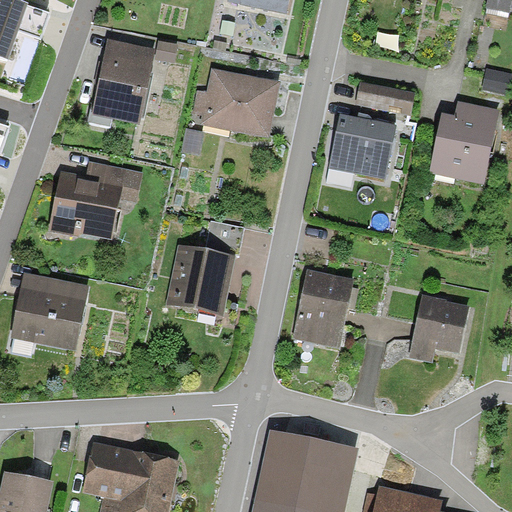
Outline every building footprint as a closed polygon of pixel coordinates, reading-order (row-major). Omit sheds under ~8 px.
[(7,0),(0,0),(0,1),(0,58),(10,62),(19,36),(42,43),(52,15),(7,0)] [(287,14),(290,0),(230,0),(230,2),(287,14)] [(511,0),(487,0),(486,8),(510,13),(511,0)] [(156,52),(108,42),(100,79),(92,116),(140,126),(156,52)] [(178,46),(159,42),(156,59),(175,63),(178,46)] [(248,77),(211,70),(207,93),(198,91),(194,115),(203,116),(201,127),(270,139),(280,83),(248,77)] [(509,75),(487,71),(484,91),(506,95),(509,75)] [(416,95),(361,84),(356,105),(411,116),(416,95)] [(484,184),(498,111),(457,103),(455,115),(441,112),(429,173),(484,184)] [(361,121),(342,117),(331,170),(386,181),(397,128),(361,121)] [(11,130),(0,126),(0,159),(2,160),(11,130)] [(185,129),(181,152),(200,155),(204,132),(185,129)] [(87,177),(60,172),(49,234),(81,240),(81,236),(114,242),(122,201),(137,204),(143,172),(90,163),(87,177)] [(212,222),(205,251),(233,257),(238,258),(244,229),(212,222)] [(205,251),(179,246),(168,304),(222,315),(233,257),(205,251)] [(353,280),(308,271),(295,340),(340,349),(353,280)] [(88,287),(26,274),(12,338),(17,339),(14,353),(28,356),(31,341),(75,351),(88,287)] [(441,300),(423,297),(410,358),(434,364),(437,350),(459,355),(469,307),(441,300)] [(285,511),(345,511),(359,451),(270,433),(256,505),(285,511)] [(170,511),(182,462),(95,443),(84,494),(103,498),(99,511),(170,511)] [(47,511),(53,484),(4,474),(0,493),(0,511),(47,511)] [(436,511),(439,502),(382,490),(377,511),(436,511)]
